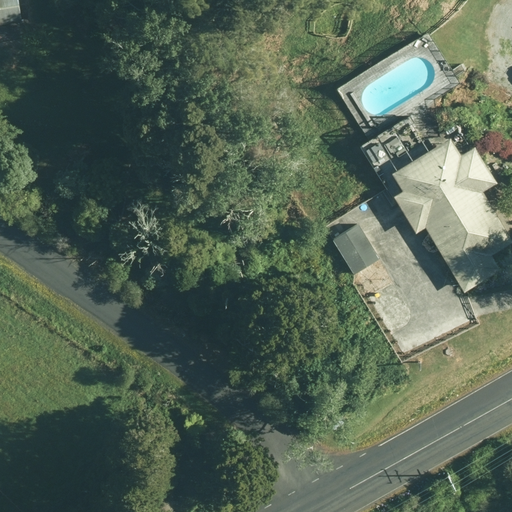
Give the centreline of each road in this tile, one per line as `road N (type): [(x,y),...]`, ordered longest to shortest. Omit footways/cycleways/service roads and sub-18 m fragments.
road 1 (unclassified): [(320,504),(208,381),(0,235)]
road 2 (tertiary): [(320,504),(511,398)]
